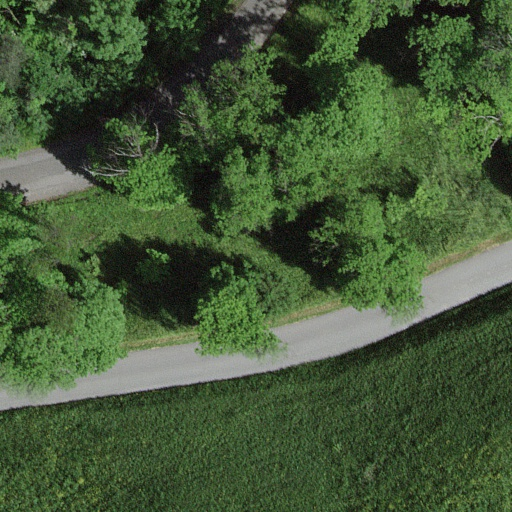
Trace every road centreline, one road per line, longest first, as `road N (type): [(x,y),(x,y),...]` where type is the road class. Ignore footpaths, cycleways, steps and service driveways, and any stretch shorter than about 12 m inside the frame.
road 1 (residential): [(0,390),(286,346),(376,319),(511,262)]
road 2 (residential): [(263,0),(218,64),(148,126),(87,161),(0,184)]
